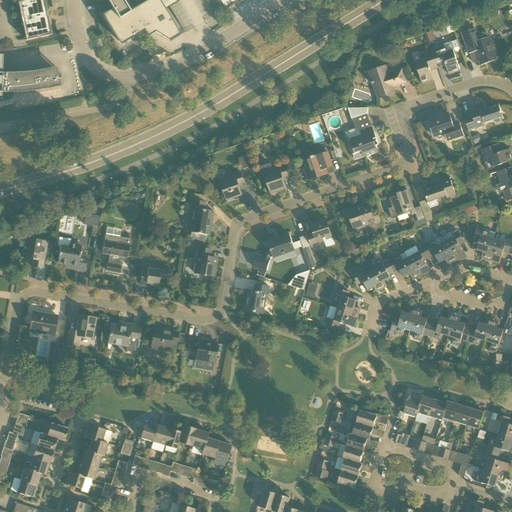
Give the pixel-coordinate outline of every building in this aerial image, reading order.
[(44,0),(19,0),(17,0),(26,40),(52,35),(44,0)] [(106,0),(112,9),(103,15),(120,44),(144,30),(147,36),(155,32),(169,40),(179,34),(158,0),(148,0),(133,10),(127,0),(106,0)] [(455,31),(463,28),(461,23),(453,25),(455,31)] [(489,39),(487,32),(478,35),(476,28),(462,33),(465,40),(469,53),(476,51),(481,64),(496,58),(489,39)] [(432,52),(437,66),(445,63),(449,75),(460,71),(453,50),(446,52),(445,48),(432,52)] [(430,69),(437,66),(432,52),(420,56),(422,61),(415,63),(422,84),(434,80),(430,69)] [(2,73),(2,55),(0,54),(0,96),(1,96),(1,92),(13,92),(24,92),(36,91),(48,89),(60,86),(60,83),(59,79),(60,79),(61,79),(61,78),(61,77),(61,76),(60,75),(60,74),(59,74),(59,73),(58,72),(57,72),(57,71),(56,71),(55,71),(54,71),(53,71),(52,71),(51,71),(50,71),(49,72),(48,72),(48,73),(45,70),(45,69),(34,71),(23,72),(12,73),(2,73)] [(395,93),(393,87),(406,83),(402,69),(389,74),(386,66),(369,72),(378,99),(395,93)] [(484,123),(503,117),(499,105),(485,110),(483,106),(470,111),(472,116),(465,119),(469,131),(485,126),(484,123)] [(442,116),(429,121),(434,137),(445,133),(448,141),(463,136),(459,123),(452,125),(448,113),(441,115),(442,116)] [(350,139),(355,154),(353,154),(355,160),(378,153),(376,146),(375,146),(373,139),(376,138),(368,114),(366,114),(352,119),(358,136),(350,139)] [(286,136),(295,133),(292,127),(284,130),(286,136)] [(472,137),(476,145),(481,142),(478,134),(472,137)] [(482,150),(486,162),(485,163),(488,171),(495,169),(494,167),(511,160),(511,155),(510,149),(501,152),(499,144),(482,150)] [(304,169),(308,181),(328,174),(325,167),(328,166),(327,163),(331,161),(328,152),(316,157),(316,155),(311,157),(312,158),(304,161),(307,168),(304,169)] [(238,159),(242,170),(250,167),(246,156),(238,159)] [(285,165),(271,169),(270,166),(261,169),(264,178),(265,178),(264,177),(265,177),(271,194),(286,189),(283,178),(289,176),(285,165)] [(511,199),(511,169),(511,168),(497,172),(502,185),(502,184),(505,191),(503,191),(507,202),(511,199)] [(239,185),(245,183),(241,171),(227,176),(229,180),(221,183),(227,201),(242,195),(239,185)] [(424,191),(427,200),(428,203),(429,202),(446,196),(447,199),(456,196),(450,178),(437,182),(438,186),(424,191)] [(425,218),(421,206),(414,209),(414,208),(408,190),(400,193),(395,194),(396,196),(389,199),(392,207),(388,209),(391,217),(397,215),(398,217),(412,212),(413,215),(416,214),(418,220),(425,218)] [(190,215),(187,232),(208,235),(210,221),(212,221),(213,211),(204,210),(206,202),(193,200),(190,215)] [(420,203),(421,206),(425,218),(427,224),(435,220),(431,208),(429,202),(428,203),(427,200),(420,203)] [(379,215),(372,218),(369,207),(368,207),(367,207),(366,208),(363,209),(362,206),(347,211),(354,230),(365,226),(368,236),(385,231),(379,215)] [(99,216),(95,215),(86,214),(83,213),(82,216),(86,216),(84,225),(93,226),(97,227),(99,216)] [(332,238),(332,236),(325,218),(310,224),(314,234),(308,236),(312,248),(325,243),(324,241),(332,238)] [(414,222),(417,229),(427,224),(425,218),(418,220),(414,222)] [(481,258),(487,260),(488,260),(494,239),(496,234),(490,232),(477,228),(474,239),(479,241),(476,250),(483,252),(482,256),(481,258)] [(444,243),(454,262),(465,256),(459,245),(464,243),(459,232),(453,235),(454,238),(444,243)] [(119,261),(124,261),(124,258),(127,259),(131,239),(105,235),(104,242),(102,254),(110,255),(108,264),(107,271),(120,273),(121,266),(118,266),(119,261)] [(273,257),(295,250),(290,235),(268,243),(271,252),(266,254),(265,258),(257,256),(254,268),(267,272),(271,260),(269,260),(270,257),(272,256),(273,257)] [(58,263),(65,264),(65,268),(77,270),(85,271),(87,257),(80,256),(81,247),(70,245),(70,240),(59,238),(58,246),(61,246),(58,263)] [(31,266),(32,266),(43,268),(47,242),(26,239),(23,258),(32,259),(31,266)] [(494,239),(488,260),(499,264),(503,252),(509,254),(511,254),(511,241),(506,240),(505,243),(494,239)] [(454,262),(444,243),(438,246),(435,241),(424,246),(430,257),(435,255),(439,263),(445,260),(448,265),(454,262)] [(351,255),(362,251),(359,245),(349,249),(351,255)] [(424,260),(430,257),(424,246),(418,250),(419,252),(408,258),(419,277),(430,271),(424,260)] [(198,248),(194,273),(214,277),(217,259),(210,258),(211,250),(198,248)] [(303,250),(310,269),(316,267),(310,248),(303,250)] [(419,277),(408,258),(403,261),(400,255),(389,261),(395,272),(400,270),(404,278),(410,275),(413,280),(419,277)] [(395,272),(389,261),(383,264),(380,259),(374,262),(377,268),(372,270),(382,290),(387,287),(384,281),(391,278),(389,275),(395,272)] [(148,271),(142,270),(142,268),(135,267),(134,275),(141,276),(139,285),(146,286),(146,284),(150,284),(150,286),(158,288),(159,279),(169,280),(170,270),(155,267),(154,270),(148,269),(148,271)] [(382,290),(372,270),(367,273),(364,268),(352,274),(358,285),(363,282),(368,290),(374,287),(377,293),(382,290)] [(295,277),(288,286),(304,290),(311,271),(295,277)] [(311,282),(306,295),(315,298),(319,285),(311,282)] [(263,314),(266,294),(268,294),(269,287),(256,285),(255,292),(250,291),(246,311),(263,314)] [(361,309),(359,309),(355,307),(357,301),(348,298),(350,292),(338,289),(334,301),(340,303),(338,309),(359,315),(361,309)] [(394,319),(390,331),(394,332),(403,335),(405,329),(410,331),(417,310),(411,308),(409,314),(403,312),(400,321),(394,319)] [(355,327),(359,315),(338,309),(334,321),(328,318),(326,325),(338,329),(340,323),(355,327)] [(417,310),(410,331),(416,333),(414,339),(421,341),(423,335),(429,337),(433,325),(427,323),(427,320),(421,318),(423,312),(417,310)] [(57,316),(39,313),(33,312),(30,329),(39,330),(39,333),(54,335),(53,339),(54,339),(57,316)] [(433,325),(429,337),(441,340),(443,335),(449,336),(456,315),(449,313),(447,319),(441,317),(438,326),(433,325)] [(461,340),(467,342),(471,329),(465,327),(466,325),(459,323),(461,317),(456,315),(449,336),(454,338),(453,344),(459,346),(461,340)] [(76,332),(69,330),(67,343),(79,345),(80,336),(96,339),(96,338),(92,338),(95,319),(99,320),(99,319),(79,316),(76,332)] [(481,340),(487,341),(493,320),(487,319),(487,321),(485,325),(479,323),(476,331),(471,329),(467,342),(479,346),(481,340)] [(499,322),(493,320),(487,341),(492,343),(490,352),(496,354),(504,330),(497,328),(499,322)] [(141,327),(131,325),(121,323),(120,327),(111,325),(108,343),(127,346),(126,351),(136,353),(138,339),(139,339),(141,327)] [(175,351),(176,344),(178,333),(154,329),(151,346),(150,352),(152,355),(159,356),(162,354),(163,350),(169,351),(169,350),(175,351)] [(189,351),(197,352),(196,358),(206,359),(205,361),(214,363),(217,343),(199,340),(199,341),(191,340),(189,351)] [(48,360),(57,361),(59,343),(51,342),(48,360)] [(430,417),(435,400),(423,396),(421,400),(418,413),(430,417)] [(421,400),(409,397),(404,414),(417,418),(418,413),(421,400)] [(447,403),(435,400),(430,417),(428,422),(434,424),(436,419),(442,421),(443,418),(447,403)] [(455,422),(460,405),(447,401),(447,403),(443,418),(455,422)] [(467,426),(472,409),(460,405),(455,422),(467,426)] [(472,409),(467,426),(479,430),(484,413),(472,409)] [(356,423),(373,428),(377,416),(360,410),(356,423)] [(16,426),(25,429),(27,421),(29,416),(20,414),(16,426)] [(341,424),(342,418),(333,415),(332,421),(341,424)] [(511,438),(511,425),(508,424),(510,418),(498,415),(496,421),(502,422),(499,434),(511,438)] [(153,442),(158,425),(145,421),(140,438),(153,442)] [(373,428),(356,423),(352,421),(348,433),(351,434),(367,439),(367,440),(370,441),(373,428)] [(47,436),(57,439),(64,441),(68,428),(51,423),(47,435),(47,436)] [(111,432),(105,430),(88,425),(84,438),(91,440),(91,439),(101,442),(107,444),(111,432)] [(165,446),(170,429),(158,425),(153,442),(165,446)] [(191,446),(196,429),(183,425),(181,432),(182,432),(179,443),(191,446)] [(13,433),(9,432),(7,438),(16,440),(18,435),(22,436),(25,429),(16,426),(13,433)] [(182,432),(181,432),(170,429),(165,446),(177,450),(179,443),(182,432)] [(207,438),(209,433),(196,429),(191,446),(202,450),(203,450),(207,438)] [(40,433),(36,446),(53,452),(57,439),(47,436),(47,435),(40,433)] [(364,451),(367,440),(367,439),(351,434),(347,446),(364,451)] [(395,443),(407,447),(410,438),(411,436),(403,434),(402,436),(398,434),(395,443)] [(511,444),(511,438),(499,434),(497,440),(491,438),(487,451),(499,455),(501,449),(510,452),(511,445),(511,444)] [(4,449),(12,452),(16,440),(7,438),(4,449)] [(219,441),(207,438),(203,450),(202,450),(201,454),(213,458),(219,441)] [(407,447),(415,449),(419,451),(422,442),(417,440),(417,441),(410,438),(407,447)] [(107,444),(101,442),(91,439),(91,440),(87,451),(102,456),(104,457),(108,444),(107,444)] [(219,441),(213,458),(226,462),(231,445),(219,441)] [(49,464),(53,452),(36,446),(32,459),(49,464)] [(360,464),(360,463),(364,451),(347,446),(343,459),(345,459),(360,464)] [(87,451),(85,450),(81,463),(98,468),(102,456),(87,451)] [(497,460),(499,455),(487,451),(485,457),(488,458),(484,470),(503,476),(505,477),(509,464),(497,460)] [(465,455),(462,464),(468,466),(471,457),(465,455)] [(29,470),(41,474),(46,475),(49,464),(32,459),(29,469),(29,470)] [(362,464),(360,463),(360,464),(345,459),(342,471),(359,476),(362,464)] [(118,461),(116,467),(125,470),(126,465),(127,463),(118,461)] [(81,463),(78,474),(77,475),(85,477),(94,480),(98,468),(81,463)] [(171,467),(164,465),(159,463),(156,472),(169,476),(170,472),(171,467)] [(173,463),(171,467),(170,472),(182,475),(185,466),(173,463)] [(326,470),(328,467),(319,464),(317,469),(315,476),(327,480),(329,471),(326,470)] [(464,477),(468,466),(462,464),(458,476),(464,477)] [(38,485),(41,474),(29,470),(29,469),(24,468),(21,480),(38,485)] [(502,482),(503,476),(484,470),(483,476),(477,474),(475,481),(495,487),(498,480),(502,482)] [(78,474),(72,472),(68,471),(64,484),(81,490),(85,477),(77,475),(78,474)] [(355,489),(359,476),(342,471),(338,483),(355,489)] [(207,478),(204,487),(217,491),(220,482),(207,478)] [(34,498),(38,485),(21,480),(17,493),(34,498)] [(272,511),(278,494),(265,490),(260,507),(272,511)] [(110,498),(111,493),(102,491),(101,495),(100,500),(108,503),(110,498)] [(285,511),(287,507),(290,498),(278,494),(272,511),(274,511),(285,511)] [(156,505),(156,503),(158,498),(149,495),(145,507),(155,510),(157,505),(156,505)] [(65,511),(82,511),(85,504),(68,499),(64,511),(65,511)] [(484,502),(472,499),(470,505),(476,507),(474,511),(495,511),(482,508),(484,502)] [(24,511),(27,511),(29,507),(16,503),(15,509),(24,511)] [(169,511),(195,511),(196,510),(179,504),(179,505),(172,503),(169,511)]
